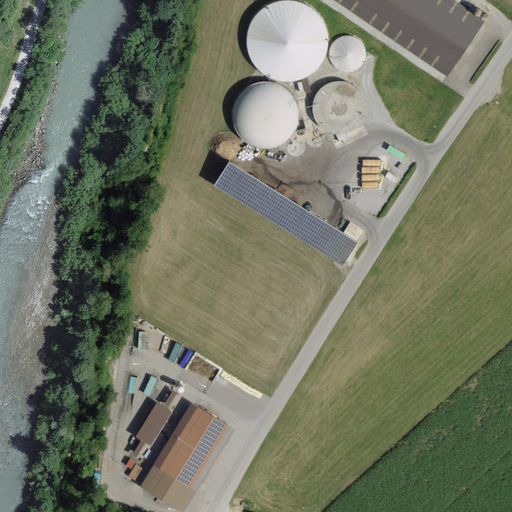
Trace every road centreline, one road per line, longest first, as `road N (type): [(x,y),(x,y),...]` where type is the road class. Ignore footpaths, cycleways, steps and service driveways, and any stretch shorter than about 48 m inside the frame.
road 1 (unclassified): [(215,511),(398,209),(511,47)]
road 2 (track): [(0,125),(40,0)]
